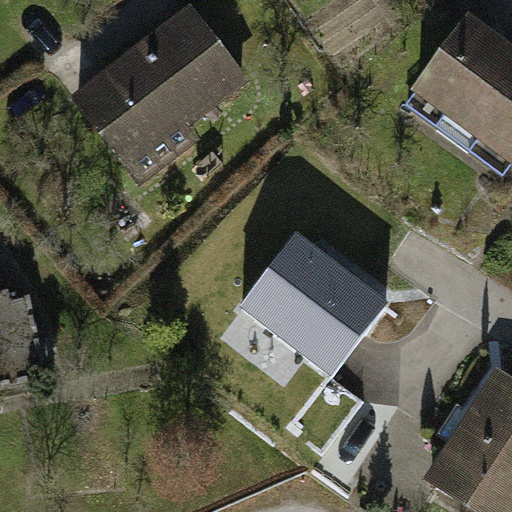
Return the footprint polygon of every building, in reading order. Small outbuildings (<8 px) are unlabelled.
[(74,102),(142,189),(203,142),(192,127),(251,81),(194,8),(74,102)] [(509,171),(511,166),(511,51),(466,18),(407,98),(509,171)] [(340,386),(393,306),(339,270),(349,254),(289,215),(225,311),(340,386)] [(0,391),(48,382),(31,298),(12,301),(10,291),(0,293),(0,391)] [(464,511),(511,511),(511,381),(495,370),(421,484),(464,511)]
